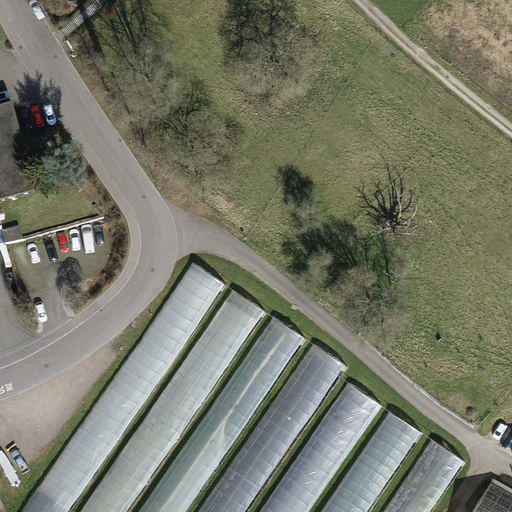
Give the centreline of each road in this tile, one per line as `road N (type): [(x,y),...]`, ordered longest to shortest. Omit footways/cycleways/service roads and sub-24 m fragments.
road 1 (residential): [(17,0),(47,56),(162,216),(147,274),(131,296),(59,355),(0,384)]
road 2 (track): [(367,0),(511,130)]
